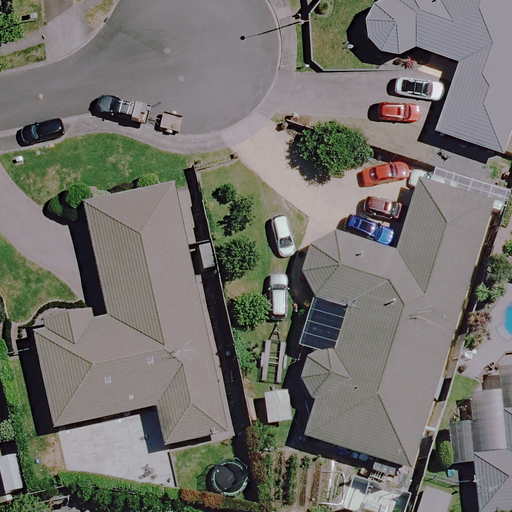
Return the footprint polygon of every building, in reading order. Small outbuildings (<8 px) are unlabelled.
[(456,62),(433,132),(503,155),(511,128),(511,0),(386,0),(387,0),(373,6),(365,21),(368,40),(382,54),(399,56),(415,48),(456,62)] [(397,252),(335,233),(311,246),(301,271),(314,298),(343,306),(331,347),(305,358),(301,380),(315,401),(304,433),(410,467),(494,202),(420,179),(397,252)] [(215,438),(161,198),(71,218),(93,319),(21,335),(43,435),(145,412),(154,452),(215,438)] [(511,511),(511,414),(495,416),(499,459),(461,462),(464,511),(511,511)] [(441,511),(444,501),(414,492),(407,511),(441,511)]
